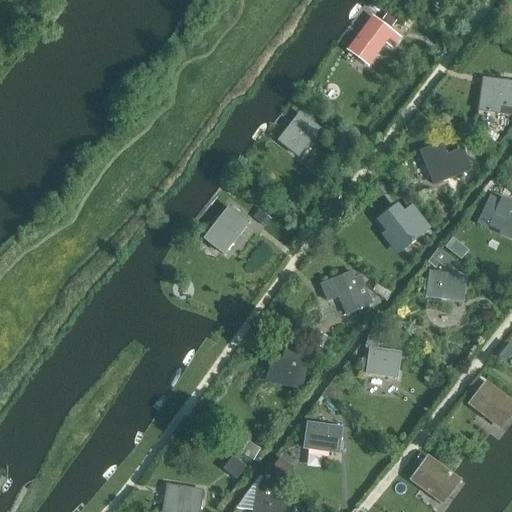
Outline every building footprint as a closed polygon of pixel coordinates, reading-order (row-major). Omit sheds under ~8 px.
[(386,14),(382,20),(390,27),(395,21),(386,14)] [(358,58),(367,65),(384,42),(391,48),(398,38),(391,33),(392,32),(373,18),(356,41),(365,48),(358,58)] [(407,19),(403,24),(408,27),(412,23),(407,19)] [(481,84),(477,111),(511,116),(511,82),(508,82),(507,88),(481,84)] [(306,149),(319,131),(299,116),(278,143),(291,153),(301,145),(306,149)] [(485,122),(473,126),(476,136),(488,133),(485,122)] [(462,128),(456,137),(465,143),(471,134),(462,128)] [(441,141),(418,150),(432,185),(471,169),(466,155),(457,159),(453,151),(446,154),(441,141)] [(511,196),(503,192),(501,197),(491,220),(483,216),(475,235),(499,245),(511,214),(511,196)] [(227,208),(202,238),(223,255),(247,224),(227,208)] [(404,248),(426,239),(418,219),(409,223),(403,208),(385,216),(391,231),(396,229),(404,248)] [(258,211),(253,218),(265,227),(270,220),(258,211)] [(448,251),(461,261),(468,252),(455,242),(448,251)] [(452,260),(438,250),(428,262),(435,268),(438,264),(445,269),(452,260)] [(426,300),(428,300),(449,303),(449,300),(461,301),(464,276),(429,272),(426,300)] [(329,283),(318,287),(325,304),(336,299),(340,297),(348,316),(358,312),(360,315),(369,311),(368,308),(372,306),(363,286),(359,277),(354,279),(352,273),(329,283)] [(314,331),(309,341),(320,347),(325,336),(314,331)] [(378,340),(373,339),(367,338),(365,350),(370,350),(367,376),(387,378),(387,375),(397,376),(400,355),(376,352),(378,340)] [(502,346),(493,357),(500,363),(509,352),(502,346)] [(271,367),(269,378),(281,380),(279,386),(301,390),(306,366),(304,366),(306,355),(284,351),(282,362),(272,360),(271,367)] [(501,431),(511,417),(511,403),(487,384),(470,406),(501,431)] [(338,456),(342,430),(319,427),(319,421),(312,420),(309,452),(338,456)] [(240,455),(253,462),(260,450),(247,443),(240,455)] [(419,455),(414,462),(419,467),(425,459),(419,455)] [(235,480),(245,468),(232,458),(223,469),(235,480)] [(411,482),(442,507),(460,484),(428,460),(411,482)] [(277,461),(269,471),(283,482),(291,471),(277,461)] [(285,511),(289,490),(267,474),(258,490),(254,511),(285,511)] [(167,487),(163,511),(199,511),(202,492),(167,487)]
